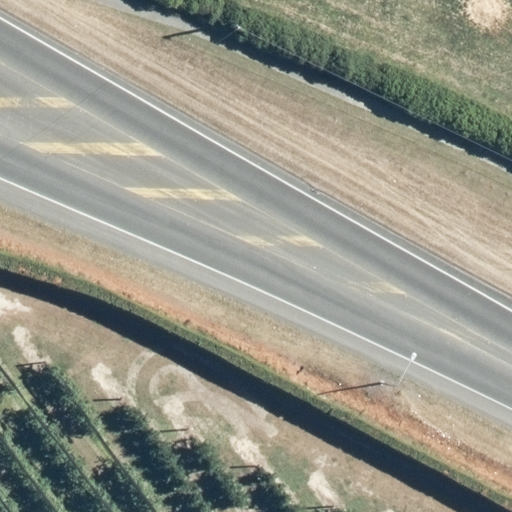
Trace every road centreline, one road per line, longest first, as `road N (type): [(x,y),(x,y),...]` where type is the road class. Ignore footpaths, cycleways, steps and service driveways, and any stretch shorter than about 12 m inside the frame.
road 1 (secondary): [(0,38),(511,344)]
road 2 (secondary): [(511,376),(0,154)]
